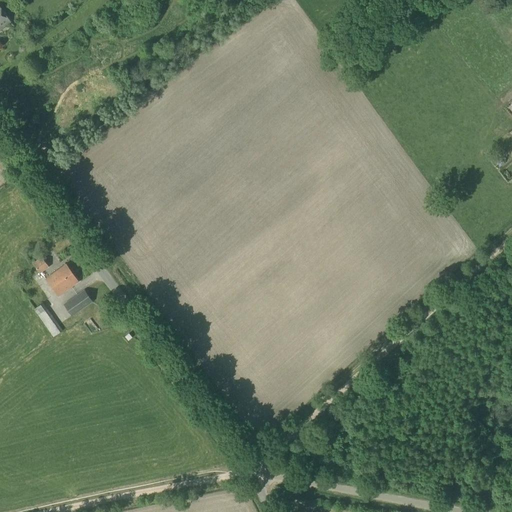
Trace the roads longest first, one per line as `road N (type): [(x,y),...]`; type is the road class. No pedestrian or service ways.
road 1 (unclassified): [(248,471),(0,130)]
road 2 (track): [(248,471),(511,237)]
road 3 (unclassified): [(464,511),(248,471)]
road 4 (track): [(71,511),(248,471)]
